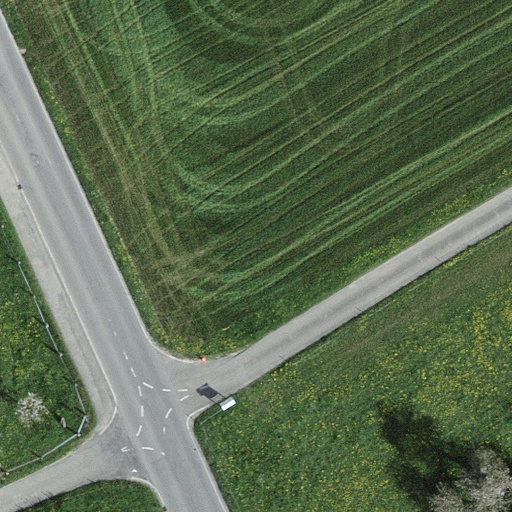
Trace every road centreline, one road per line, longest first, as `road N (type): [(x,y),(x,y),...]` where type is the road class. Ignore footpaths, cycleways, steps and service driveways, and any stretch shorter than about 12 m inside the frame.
road 1 (unclassified): [(162,443),(511,220)]
road 2 (tertiary): [(0,88),(162,443)]
road 3 (unclassified): [(9,511),(162,443)]
